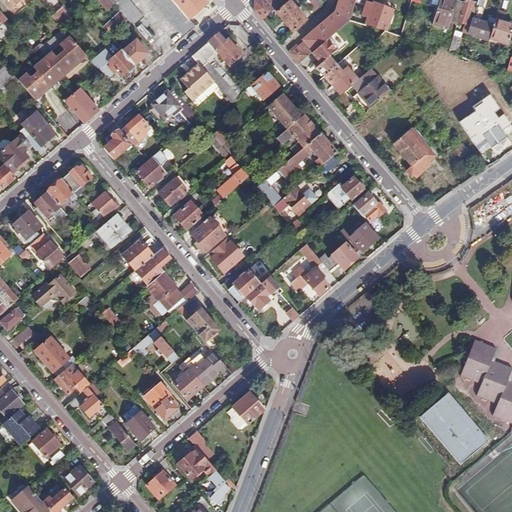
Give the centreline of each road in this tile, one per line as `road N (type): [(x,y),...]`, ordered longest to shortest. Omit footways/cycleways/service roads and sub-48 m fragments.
road 1 (residential): [(236,5),(424,225)]
road 2 (residential): [(266,357),(81,138)]
road 3 (residential): [(81,138),(236,5)]
road 4 (residential): [(266,357),(120,483)]
road 5 (residential): [(0,349),(120,483)]
road 6 (residential): [(296,344),(316,313),(424,225)]
road 7 (residential): [(237,511),(289,366)]
